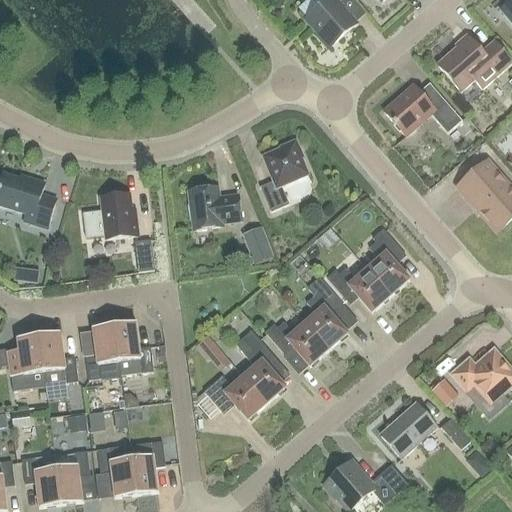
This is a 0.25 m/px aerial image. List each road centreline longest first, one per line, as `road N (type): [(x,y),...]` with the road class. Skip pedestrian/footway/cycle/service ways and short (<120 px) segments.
road 1 (residential): [(194,511),(164,297),(23,306),(0,299)]
road 2 (residential): [(213,511),(451,320),(469,291)]
road 3 (residential): [(293,88),(191,143),(150,154),(57,141),(0,107)]
road 4 (residential): [(469,291),(328,106)]
road 5 (residential): [(328,106),(451,0)]
